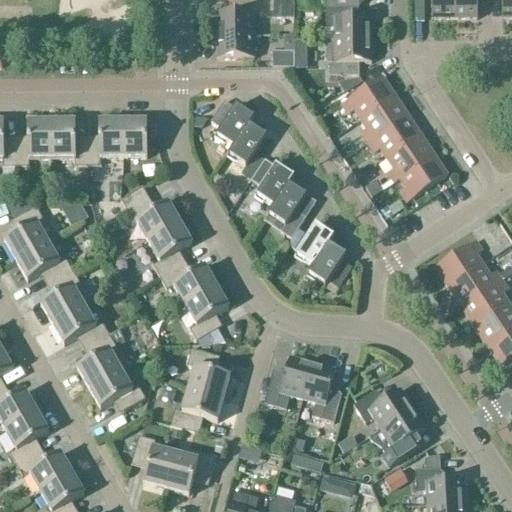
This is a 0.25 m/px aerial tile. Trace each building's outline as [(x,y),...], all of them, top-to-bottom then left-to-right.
[(370,0),(325,0),(325,11),(358,10),(358,0),(370,0)] [(430,0),(431,22),(454,22),(453,0),(430,0)] [(453,0),(454,22),(477,22),(477,0),(453,0)] [(511,0),(501,0),(501,22),(511,21),(511,0)] [(295,11),(305,10),(304,1),(295,1),(295,11)] [(294,8),(273,8),(273,22),(294,22),(294,8)] [(358,21),(358,10),(325,11),(325,31),(337,31),(337,44),(371,43),(371,20),(358,21)] [(216,16),(217,39),(253,39),(253,16),(216,16)] [(254,62),(253,39),(217,39),(217,62),(254,62)] [(371,66),(371,43),(337,44),(325,44),(326,66),(329,66),(329,79),(359,79),(359,66),(371,66)] [(273,72),(293,72),(293,55),(273,56),(273,72)] [(348,118),(354,114),(360,124),(395,101),(382,81),(341,108),(348,118)] [(367,134),(361,138),(367,147),(408,120),(395,101),(360,124),(367,134)] [(236,109),(234,112),(224,105),(210,126),(220,133),(215,141),(216,141),(232,151),(233,151),(248,128),(249,129),(254,121),(253,120),(252,121),(236,110),(237,110),(236,109)] [(367,147),(374,157),(380,153),(386,163),(421,140),(408,120),(367,147)] [(87,145),(87,170),(100,170),(100,162),(123,162),(123,125),(99,125),(99,145),(87,145)] [(123,125),(123,162),(147,162),(146,125),(123,125)] [(0,162),(2,163),(2,171),(16,171),(16,145),(4,145),(3,126),(0,126),(0,162)] [(16,145),(16,171),(29,170),(29,163),(51,163),(51,126),(27,126),(28,145),(16,145)] [(74,162),(74,170),(87,170),(87,145),(75,145),(75,126),(51,126),(51,163),(74,162)] [(248,128),(233,151),(232,151),(227,159),(228,160),(229,159),(245,170),(244,170),(245,171),(266,139),(265,139),(264,139),(249,129),(248,128)] [(386,163),(393,173),(387,177),(394,187),(400,183),(399,182),(434,159),(421,140),(386,163)] [(399,182),(400,183),(406,193),(400,197),(406,207),(447,179),(434,159),(399,182)] [(275,168),(274,170),(264,164),(250,185),(260,191),(255,200),(256,201),(256,200),(272,211),(273,211),(288,188),(288,189),(294,180),(293,180),(292,180),(276,170),(277,169),(275,168)] [(285,231),(281,236),(292,243),(306,221),(295,215),(306,199),(305,198),(304,199),(288,189),(288,188),(273,211),(272,211),(267,219),(268,219),(284,229),(284,230),(285,231)] [(149,203),(142,191),(120,204),(127,215),(149,203)] [(155,214),(149,203),(127,215),(123,217),(130,230),(137,226),(148,246),(180,228),(168,207),(155,214)] [(34,207),(5,207),(14,223),(36,211),(34,207)] [(388,209),(381,214),(386,223),(393,218),(388,209)] [(81,211),(61,210),(73,232),(88,223),(81,211)] [(43,223),(36,211),(14,223),(21,234),(4,244),(15,265),(47,246),(36,227),(43,223)] [(152,269),(160,282),(185,267),(179,256),(192,249),(180,228),(148,246),(159,265),(152,269)] [(328,248),(333,240),(332,239),(332,240),(316,229),(315,228),(295,260),(296,260),(312,270),(313,271),(328,248)] [(475,245),(434,272),(448,292),(483,269),(476,258),(482,254),(475,245)] [(59,266),(47,246),(15,265),(27,285),(44,276),(51,287),(72,275),(65,262),(59,266)] [(325,290),(327,286),(338,293),(352,272),(341,265),(345,259),(344,258),(328,248),(313,271),(312,270),(307,278),(308,279),(308,278),(324,289),(324,290),(325,290)] [(185,267),(160,282),(167,294),(173,290),(185,310),(217,291),(205,271),(192,278),(185,267)] [(448,292),(461,311),(502,284),(496,275),(490,279),(483,269),(448,292)] [(79,287),(72,275),(51,287),(57,298),(40,308),(52,329),(84,310),(73,291),(79,287)] [(474,331),(509,307),(502,297),(508,293),(502,284),(461,311),(474,331)] [(228,312),(217,291),(185,310),(196,329),(189,333),(196,345),(218,333),(212,321),(228,312)] [(474,331),(487,350),(511,333),(511,312),(509,307),(474,331)] [(52,329),(64,349),(81,340),(87,351),(109,338),(102,326),(95,330),(84,310),(52,329)] [(511,333),(487,350),(500,370),(511,362),(511,333)] [(109,338),(87,351),(93,362),(77,372),(88,392),(120,374),(109,355),(116,351),(109,338)] [(194,372),(188,393),(223,403),(230,380),(211,375),(215,359),(191,353),(186,369),(194,372)] [(0,381),(13,374),(1,354),(0,354),(0,395),(2,394),(0,390),(0,381)] [(290,400),(302,403),(312,367),(289,361),(283,383),(271,380),(264,408),(286,414),(290,400)] [(312,367),(302,403),(315,407),(311,421),(333,427),(341,398),(329,395),(335,373),(312,367)] [(117,404),(124,415),(145,403),(138,390),(132,394),(120,374),(88,392),(100,413),(117,404)] [(217,426),(223,403),(188,393),(182,415),(174,413),(170,430),(194,437),(199,421),(217,426)] [(374,422),(381,433),(413,413),(400,393),(381,405),(374,395),(353,409),(365,428),(374,422)] [(8,405),(2,394),(0,395),(0,425),(5,434),(37,416),(25,395),(8,405)] [(371,445),(380,451),(385,459),(382,461),(389,472),(413,456),(407,445),(426,433),(413,413),(381,433),(369,441),(371,445)] [(48,436),(37,416),(5,434),(16,454),(9,458),(16,469),(38,456),(32,446),(48,436)] [(143,487),(166,494),(175,458),(153,452),(155,445),(139,440),(132,465),(148,469),(143,487)] [(44,467),(38,456),(16,469),(22,480),(29,477),(40,496),(72,478),(60,457),(44,467)] [(175,458),(166,494),(189,500),(194,481),(209,485),(216,461),(199,456),(197,464),(175,458)] [(441,484),(440,472),(439,460),(429,461),(424,464),(425,473),(415,473),(416,496),(426,496),(427,509),(464,507),(463,483),(441,484)] [(84,499),(72,478),(40,496),(49,511),(69,511),(67,508),(84,499)] [(323,481),(319,494),(328,496),(332,483),(323,481)] [(360,488),(358,496),(374,500),(371,491),(360,488)] [(255,511),(258,503),(234,497),(230,511),(255,511)] [(301,511),(293,510),(294,506),(272,500),(269,511),(301,511)]
